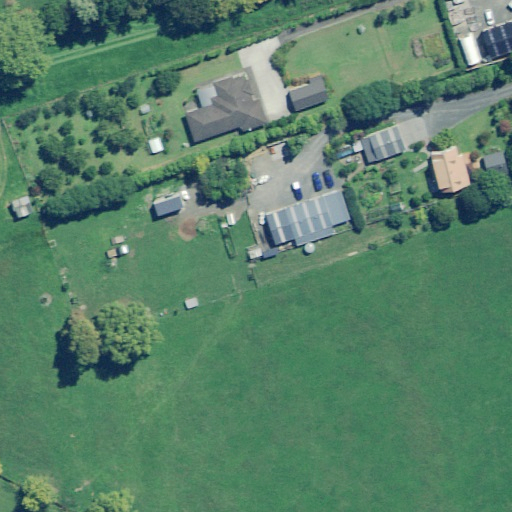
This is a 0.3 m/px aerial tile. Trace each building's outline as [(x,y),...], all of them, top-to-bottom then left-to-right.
[(479,37),(486,57),(488,63),(499,59),(490,33),(479,37)] [(486,57),(479,37),(466,42),(473,61),(486,57)] [(253,102),(245,77),(231,82),(230,79),(190,92),(196,112),(185,115),(194,142),(240,127),(240,130),(250,127),(251,129),(266,124),(258,100),(253,102)] [(328,101),(320,77),(308,81),(310,85),(287,92),(294,112),(328,101)] [(405,151),(396,127),(332,150),(336,161),(364,151),(368,164),(405,151)] [(162,152),(158,139),(148,143),(152,155),(162,152)] [(469,186),(459,147),(427,155),(437,194),(469,186)] [(507,174),(501,152),(481,159),(487,180),(507,174)] [(340,192),(322,198),(282,211),(291,239),(294,248),(333,235),(331,227),(349,221),(340,192)] [(280,253),(277,243),(256,249),(259,259),(280,253)]
